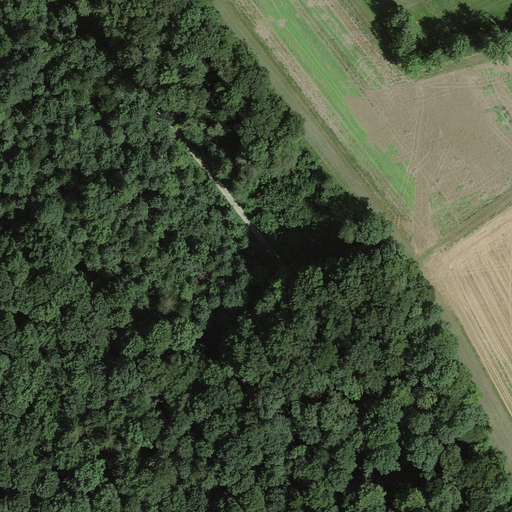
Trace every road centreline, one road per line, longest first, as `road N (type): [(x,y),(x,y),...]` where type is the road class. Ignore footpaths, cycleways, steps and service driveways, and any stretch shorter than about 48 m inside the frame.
road 1 (track): [(441,511),(391,405),(72,0)]
road 2 (track): [(0,316),(177,511)]
road 3 (track): [(511,189),(488,210),(398,255)]
